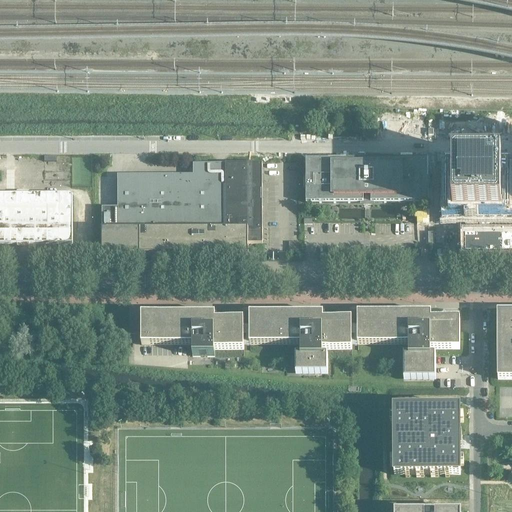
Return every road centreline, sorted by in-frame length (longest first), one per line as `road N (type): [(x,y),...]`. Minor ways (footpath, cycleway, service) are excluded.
road 1 (unclassified): [(0,146),(511,146)]
road 2 (tertiary): [(0,282),(478,281)]
road 3 (unclassified): [(477,428),(478,281)]
